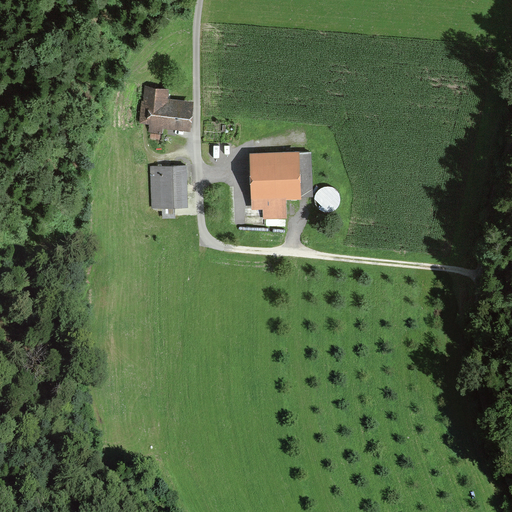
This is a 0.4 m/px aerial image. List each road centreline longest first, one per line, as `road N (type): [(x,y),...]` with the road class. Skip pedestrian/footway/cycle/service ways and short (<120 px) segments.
road 1 (track): [(511,170),(483,274),(483,388),(511,483)]
road 2 (track): [(483,274),(231,250),(205,236)]
road 3 (residential): [(201,0),(205,236)]
